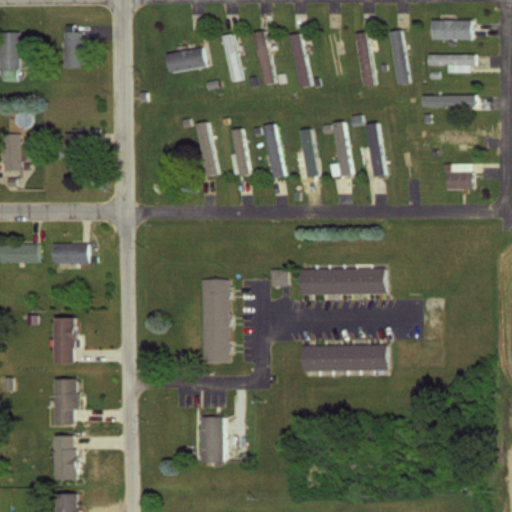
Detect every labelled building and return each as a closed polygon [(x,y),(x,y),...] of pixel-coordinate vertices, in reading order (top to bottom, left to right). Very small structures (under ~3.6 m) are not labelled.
[(430,16),(430,36),(470,36),(470,16),(430,16)] [(390,28),(397,81),(408,79),(401,27),(390,28)] [(253,30),(263,80),(275,78),(265,28),(253,30)] [(0,29),(0,77),(19,77),(19,29),(0,29)] [(219,32),(230,79),(241,77),(235,50),(242,48),(240,41),(234,42),(231,29),(219,32)] [(289,31),(300,84),(312,82),(301,29),(289,31)] [(355,30),(362,83),(372,82),(364,29),(355,30)] [(63,30),(64,65),(81,65),(81,30),(63,30)] [(326,31),(332,77),(342,76),(336,30),(326,31)] [(165,50),(170,71),(203,62),(198,41),(165,50)] [(427,51),(427,62),(446,62),(447,70),(468,69),(468,61),(474,61),(474,51),(427,51)] [(247,74),(250,83),(257,81),(254,72),(247,74)] [(205,79),(206,86),(218,83),(217,76),(205,79)] [(423,92),(423,104),(473,103),(473,91),(423,92)] [(351,112),(353,121),(362,119),(360,110),(351,112)] [(423,112),(423,120),(431,120),(431,111),(423,112)] [(194,121),(205,173),(217,170),(207,119),(194,121)] [(262,122),(273,174),(284,172),(274,119),(262,122)] [(332,120),(338,159),(328,160),(330,175),(351,172),(343,119),(332,120)] [(366,121),(374,171),(384,170),(377,119),(366,121)] [(321,122),(322,130),(331,129),(329,121),(321,122)] [(252,124),(254,132),(261,130),(259,123),(252,124)] [(231,126),(235,149),(229,150),(234,173),(251,170),(242,124),(231,126)] [(299,127),(307,173),(317,171),(309,125),(299,127)] [(0,129),(0,158),(3,158),(4,169),(18,168),(18,158),(26,158),(26,142),(19,143),(19,129),(0,129)] [(64,130),(64,148),(57,148),(57,156),(65,156),(66,168),(87,167),(86,129),(64,130)] [(430,143),(476,143),(476,133),(430,133),(430,143)] [(442,160),(442,169),(446,169),(446,186),(471,185),(471,160),(442,160)] [(8,174),(7,182),(15,182),(15,174),(8,174)] [(52,239),(53,260),(88,259),(88,238),(52,239)] [(0,240),(0,257),(38,257),(38,240),(0,240)] [(386,287),(301,290),(300,266),(385,264),(386,287)] [(268,266),(269,282),(287,281),(287,266),(268,266)] [(230,357),(203,357),(203,276),(230,276),(230,357)] [(26,312),(26,321),(36,321),(36,312),(26,312)] [(54,315),(54,336),(49,336),(49,344),(54,344),(55,359),(73,359),(73,315),(54,315)] [(385,366),(301,368),(300,343),(384,342),(385,366)] [(4,375),(4,389),(13,388),(13,375),(4,375)] [(56,377),(57,421),(74,421),(73,407),(78,407),(78,390),(75,390),(75,377),(56,377)] [(220,458),(200,458),(199,414),(220,414),(220,458)] [(56,432),(54,476),(77,477),(77,464),(75,464),(75,447),(73,447),(73,433),(56,432)] [(78,511),(78,504),(75,504),(75,491),(57,491),(57,511),(78,511)]
